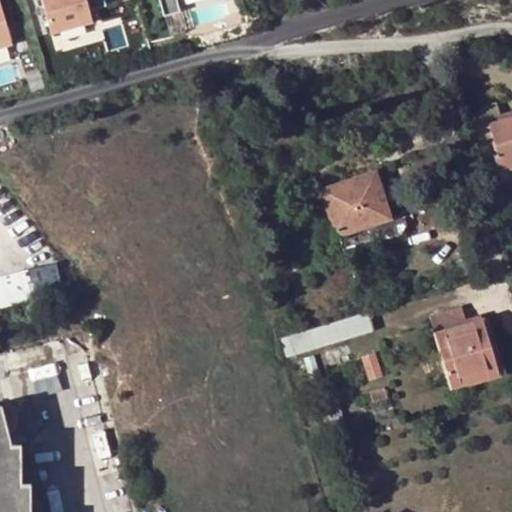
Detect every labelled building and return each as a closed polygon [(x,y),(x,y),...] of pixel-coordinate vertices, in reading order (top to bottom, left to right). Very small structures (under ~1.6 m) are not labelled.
[(0,0),(0,47),(13,44),(0,0)] [(104,0),(40,0),(50,34),(93,22),(90,11),(106,6),(104,0)] [(158,0),(163,17),(180,12),(176,0),(158,0)] [(499,171),(511,167),(511,116),(501,119),(498,111),(495,102),(479,107),(482,116),(477,125),(482,141),(493,137),(497,153),(493,154),(499,171)] [(374,172),(321,189),(337,237),(339,237),(344,255),(381,242),(379,240),(398,234),(394,221),(389,223),(387,218),(390,217),(374,172)] [(501,193),(489,196),(493,211),(506,208),(501,193)] [(28,271),(0,277),(0,310),(35,302),(28,271)] [(368,310),(281,336),(286,357),(374,331),(368,310)] [(451,387),(468,382),(466,372),(495,363),(482,320),(436,333),(451,387)] [(466,372),(468,382),(469,385),(499,376),(495,363),(466,372)] [(1,405),(0,405),(0,511),(30,511),(30,483),(21,483),(21,443),(10,443),(1,405)]
